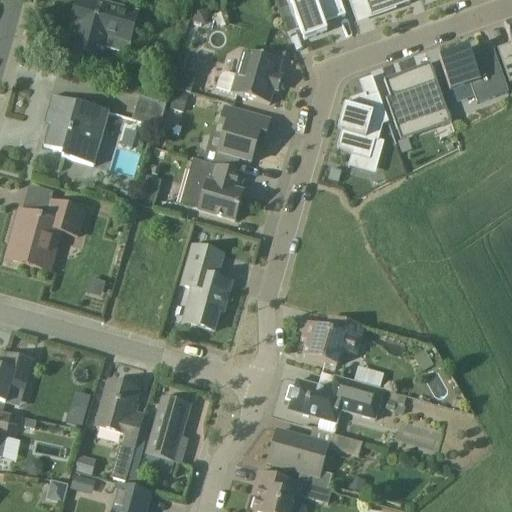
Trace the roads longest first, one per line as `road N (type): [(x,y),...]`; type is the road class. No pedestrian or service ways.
road 1 (residential): [(258,384),(269,300),(327,73),(511,8)]
road 2 (residential): [(258,384),(0,310)]
road 3 (residential): [(207,511),(258,384)]
